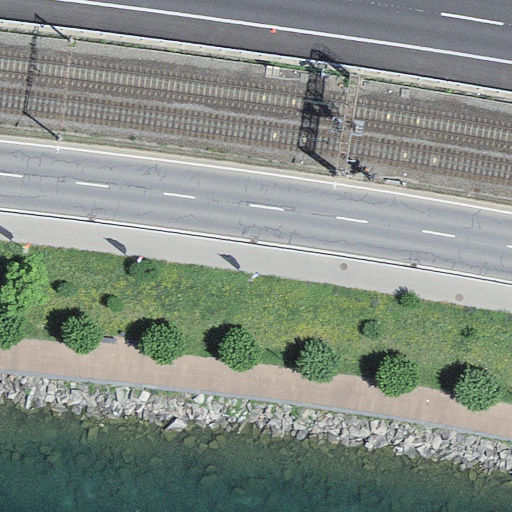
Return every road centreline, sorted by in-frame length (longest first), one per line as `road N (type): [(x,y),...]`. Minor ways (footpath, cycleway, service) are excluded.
road 1 (primary): [(511,248),(331,216),(0,175)]
road 2 (motorway): [(341,0),(511,25)]
